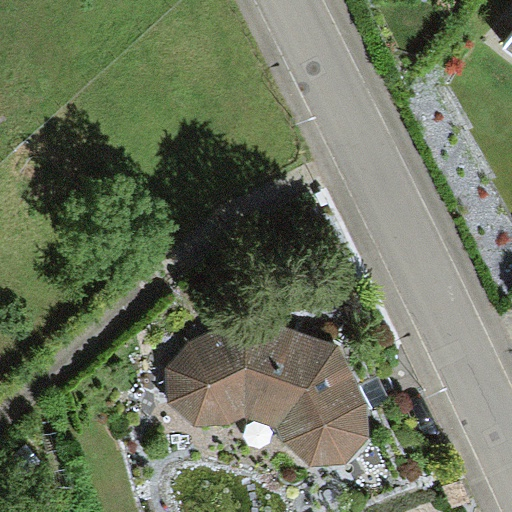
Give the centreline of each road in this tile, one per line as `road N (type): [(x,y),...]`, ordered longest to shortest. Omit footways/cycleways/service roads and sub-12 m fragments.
road 1 (residential): [(289,0),(511,464)]
road 2 (track): [(0,412),(153,276)]
